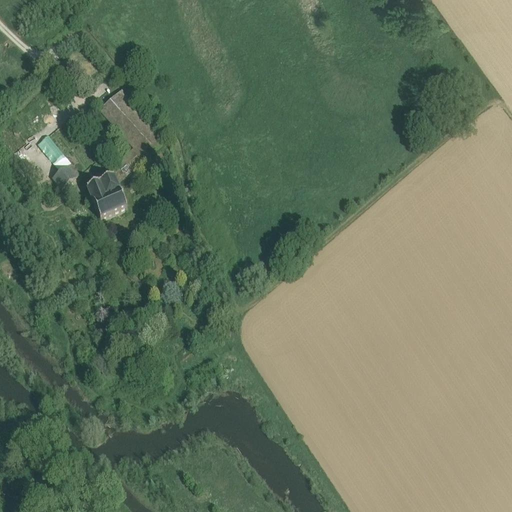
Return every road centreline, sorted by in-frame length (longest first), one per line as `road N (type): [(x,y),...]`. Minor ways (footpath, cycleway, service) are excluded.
road 1 (track): [(0,25),(47,64),(77,37),(94,41),(139,91),(184,146),(195,213),(231,297),(245,311),(483,113),(511,108)]
road 2 (track): [(105,174),(108,158),(86,110),(47,64)]
